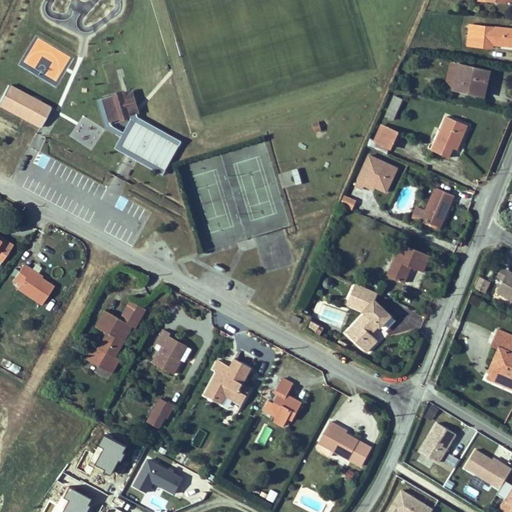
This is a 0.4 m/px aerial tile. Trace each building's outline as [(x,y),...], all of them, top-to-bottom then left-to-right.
[(511,32),(470,27),(467,49),(491,52),(491,47),(511,49),(511,32)] [(96,67),(103,87),(115,83),(108,63),(96,67)] [(452,90),(458,66),(450,64),(445,81),(452,90)] [(452,90),(468,94),(469,92),(482,96),(488,73),(458,66),(452,90)] [(0,91),(0,103),(35,122),(46,103),(35,98),(6,81),(0,91)] [(128,92),(119,95),(126,118),(136,115),(128,92)] [(98,102),(105,124),(115,121),(126,118),(119,95),(108,98),(98,102)] [(394,97),(392,106),(399,108),(402,99),(394,97)] [(49,105),(46,103),(35,122),(38,124),(49,105)] [(164,176),(182,141),(133,116),(115,150),(164,176)] [(465,129),(443,119),(428,152),(446,161),(450,151),(454,153),(465,129)] [(325,127),(323,120),(316,122),(318,130),(325,127)] [(393,132),(378,124),(370,141),(385,149),(393,132)] [(358,186),(361,181),(367,184),(369,188),(380,193),(388,179),(382,176),(387,167),(363,155),(348,186),(356,190),(358,186)] [(392,169),(387,167),(382,176),(388,179),(392,169)] [(298,169),(293,171),(296,185),(302,184),(298,169)] [(292,171),(280,173),(282,187),(294,185),(292,171)] [(368,191),(369,188),(367,184),(361,181),(358,186),(368,191)] [(415,223),(432,232),(447,200),(430,192),(420,213),(415,223)] [(344,196),(340,205),(353,210),(357,200),(344,196)] [(292,266),(288,246),(265,251),(262,237),(257,238),(264,271),(292,266)] [(0,238),(0,243),(10,250),(12,247),(0,238)] [(0,261),(2,262),(10,250),(0,243),(0,261)] [(422,260),(395,246),(380,278),(395,286),(402,270),(415,276),(422,260)] [(19,287),(15,291),(38,307),(51,289),(38,279),(37,280),(33,278),(28,274),(30,271),(22,265),(11,281),(19,287)] [(498,292),(504,282),(497,279),(492,288),(498,292)] [(492,304),(511,315),(511,287),(504,282),(498,292),(492,304)] [(346,312),(365,322),(345,343),(364,363),(376,351),(369,344),(377,336),(380,338),(391,327),(375,310),(379,302),(357,291),(346,312)] [(484,295),(475,291),(471,299),(480,304),(484,295)] [(119,320),(130,327),(133,329),(143,312),(128,303),(119,320)] [(84,362),(108,377),(116,362),(112,359),(130,327),(119,320),(104,311),(94,327),(105,334),(96,349),(92,347),(84,362)] [(311,319),(307,326),(321,332),(324,325),(311,319)] [(156,341),(162,345),(153,360),(173,372),(181,358),(179,357),(186,344),(169,333),(171,331),(164,327),(156,341)] [(511,344),(494,336),(491,344),(509,352),(511,346),(511,344)] [(186,344),(179,357),(181,358),(184,360),(192,347),(186,344)] [(511,363),(505,361),(509,352),(491,344),(487,353),(494,355),(484,378),(496,384),(492,392),(509,399),(511,392),(511,363)] [(15,360),(11,373),(24,377),(28,364),(15,360)] [(201,395),(210,401),(215,393),(222,398),(231,403),(236,393),(241,386),(250,370),(234,360),(229,368),(224,375),(216,370),(215,373),(201,395)] [(224,375),(229,368),(217,360),(211,371),(215,373),(216,370),(224,375)] [(481,386),(492,392),(496,384),(484,378),(481,386)] [(271,403),(265,400),(260,409),(272,416),(269,421),(284,430),(288,423),(283,420),(289,411),(293,414),(299,405),(285,397),(291,385),(281,379),(273,393),(275,394),(271,403)] [(218,405),(222,398),(215,393),(210,401),(218,405)] [(236,393),(231,403),(238,407),(243,398),(236,393)] [(167,408),(154,400),(141,421),(151,428),(158,417),(161,419),(167,408)] [(289,411),(283,420),(288,423),(293,414),(289,411)] [(420,453),(439,464),(456,435),(438,424),(420,453)] [(367,457),(341,441),(332,436),(334,432),(327,427),(315,449),(330,458),(357,474),(367,457)] [(113,473),(128,444),(105,432),(90,461),(113,473)] [(334,432),(332,436),(341,441),(343,437),(334,432)] [(498,492),(511,464),(474,446),(463,468),(486,479),(484,484),(498,492)] [(328,462),(330,458),(315,449),(312,453),(328,462)] [(449,452),(443,462),(454,468),(459,457),(449,452)] [(146,494),(153,481),(175,492),(184,474),(148,455),(131,486),(146,494)] [(436,465),(431,473),(444,480),(448,472),(436,465)] [(511,511),(511,486),(506,483),(498,497),(506,502),(501,510),(503,511),(511,511)] [(82,511),(91,495),(67,484),(52,511),(82,511)] [(270,488),(266,498),(274,501),(278,491),(270,488)] [(430,511),(402,495),(391,511),(430,511)]
